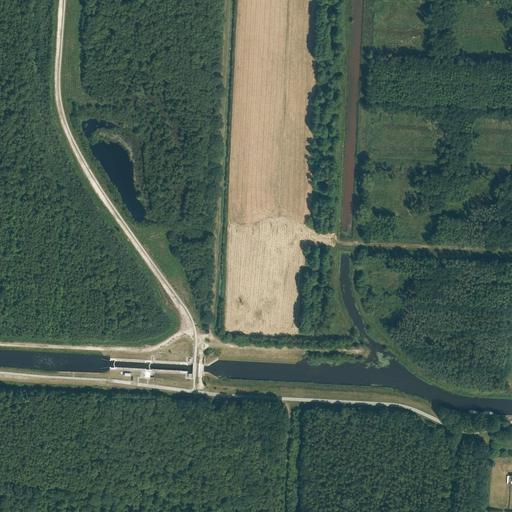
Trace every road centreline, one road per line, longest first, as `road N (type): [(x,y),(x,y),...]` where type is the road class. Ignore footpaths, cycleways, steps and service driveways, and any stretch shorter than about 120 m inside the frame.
road 1 (track): [(61,0),(55,85),(63,125),(188,328)]
road 2 (track): [(0,342),(141,348),(188,328),(195,334)]
road 3 (track): [(511,251),(317,234)]
